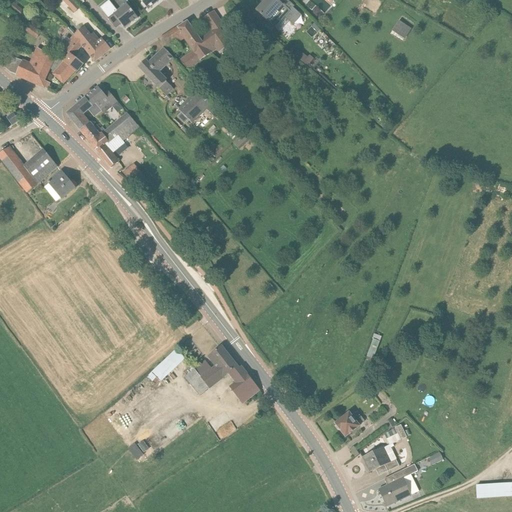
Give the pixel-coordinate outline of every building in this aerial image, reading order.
[(74,13),(79,8),(70,0),(61,0),(63,2),(74,13)] [(140,0),(148,10),(157,2),(159,0),(140,0)] [(293,8),(294,6),(287,0),(265,0),(256,11),(267,21),(277,11),(293,25),(302,16),(293,8)] [(117,13),(111,4),(102,11),(115,29),(121,24),(124,28),(138,18),(127,5),(117,13)] [(19,14),(24,19),(28,14),(22,10),(19,14)] [(406,36),(413,24),(399,17),(393,28),(406,36)] [(201,41),(187,22),(171,32),(158,40),(164,49),(165,50),(185,38),(193,51),(180,61),(186,69),(209,52),(201,41)] [(28,24),(26,29),(37,35),(40,31),(28,24)] [(230,43),(218,27),(213,32),(201,41),(209,52),(218,46),(220,50),(230,43)] [(90,36),(83,28),(74,36),(81,45),(95,61),(110,49),(102,40),(99,42),(92,34),(90,36)] [(74,36),(70,41),(66,37),(60,44),(64,48),(63,50),(70,55),(64,62),(74,71),(76,73),(83,65),(76,59),(76,60),(72,56),(81,45),(74,36)] [(64,62),(70,55),(63,50),(62,49),(55,56),(58,58),(56,61),(54,59),(37,49),(30,65),(9,56),(4,67),(10,72),(46,89),(49,83),(44,81),(49,70),(50,68),(55,72),(53,74),(64,83),(74,71),(64,62)] [(164,49),(160,53),(149,63),(146,60),(138,67),(159,89),(166,82),(167,81),(160,73),(170,64),(174,60),(165,50),(164,49)] [(294,56),(304,65),(307,67),(314,59),(310,56),(308,58),(299,50),(294,56)] [(98,87),(85,98),(89,104),(93,101),(102,112),(104,114),(112,107),(113,107),(118,103),(108,91),(104,94),(98,87)] [(213,102),(200,88),(179,109),(182,113),(178,116),(185,123),(188,119),(191,123),(208,106),(213,102)] [(67,114),(80,130),(90,123),(84,116),(89,112),(94,118),(102,112),(93,101),(89,104),(85,98),(67,114)] [(228,117),(222,111),(215,118),(221,124),(228,117)] [(14,113),(6,118),(12,126),(13,127),(20,121),(21,117),(20,117),(18,113),(14,113)] [(123,141),(139,128),(127,113),(116,122),(110,127),(106,131),(100,135),(94,128),(95,127),(91,122),(90,123),(80,130),(111,168),(119,161),(105,143),(107,142),(109,144),(118,136),(123,141)] [(97,125),(95,127),(94,128),(100,135),(106,131),(103,127),(100,129),(97,125)] [(245,131),(235,140),(241,148),(251,138),(245,131)] [(58,167),(43,149),(24,165),(10,147),(0,153),(0,158),(27,193),(38,185),(37,184),(58,167)] [(132,184),(143,176),(138,169),(134,164),(123,172),(126,176),(132,184)] [(48,182),(49,184),(45,187),(56,201),(61,198),(62,199),(75,188),(61,172),(48,182)] [(176,194),(171,188),(165,193),(171,199),(176,194)] [(373,339),(367,357),(373,359),(380,342),(373,339)] [(239,369),(221,347),(208,357),(216,366),(212,369),(205,361),(185,377),(200,396),(228,374),(235,383),(230,387),(242,404),(259,390),(241,367),(239,369)] [(185,359),(176,350),(148,377),(157,386),(185,359)] [(387,364),(377,376),(383,381),(394,370),(387,364)] [(363,419),(357,412),(351,416),(349,413),(335,424),(336,425),(334,426),(338,431),(339,430),(346,437),(350,434),(355,430),(359,426),(357,424),(363,419)] [(396,424),(391,419),(384,424),(389,430),(396,424)] [(389,446),(392,444),(400,440),(395,428),(389,431),(392,436),(386,439),(389,446)] [(147,447),(141,441),(137,446),(143,452),(147,447)] [(144,455),(135,443),(128,449),(137,460),(144,455)] [(384,448),(383,447),(362,457),(370,473),(385,465),(388,472),(399,466),(396,459),(395,459),(390,448),(393,447),(392,444),(389,446),(384,448)] [(359,454),(354,447),(349,450),(355,457),(359,454)] [(440,454),(428,458),(431,465),(442,460),(440,454)] [(387,486),(378,490),(386,507),(419,491),(411,475),(418,471),(414,464),(384,479),(387,486)] [(511,479),(477,481),(478,496),(511,494),(511,479)]
